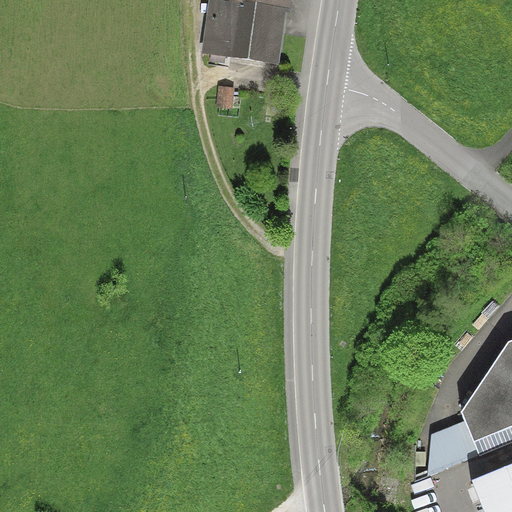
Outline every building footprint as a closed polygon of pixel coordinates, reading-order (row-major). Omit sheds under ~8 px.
[(209,0),(202,54),(279,65),(287,10),(291,10),(291,0),(209,0)] [(234,87),(219,86),(217,107),(233,108),(234,87)] [(511,341),(508,342),(461,412),(465,421),(473,442),(511,426),(511,341)] [(465,421),(432,435),(429,476),(478,456),(473,442),(465,421)] [(511,442),(511,426),(473,442),(478,456),(511,442)] [(511,511),(511,463),(471,479),(484,511),(511,511)]
